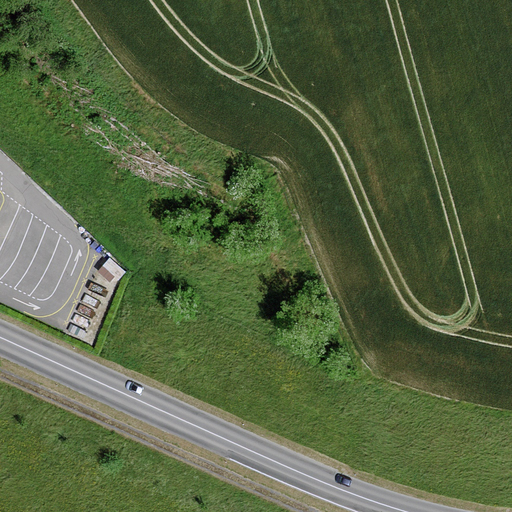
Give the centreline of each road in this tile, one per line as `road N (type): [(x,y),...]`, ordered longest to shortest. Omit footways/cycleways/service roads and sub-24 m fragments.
road 1 (secondary): [(0,336),(405,511)]
road 2 (track): [(0,374),(308,511)]
